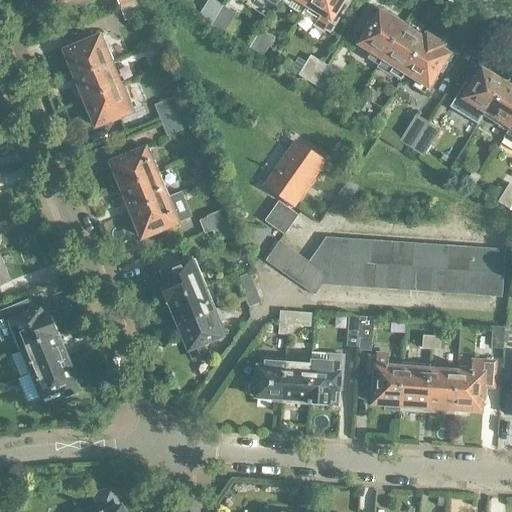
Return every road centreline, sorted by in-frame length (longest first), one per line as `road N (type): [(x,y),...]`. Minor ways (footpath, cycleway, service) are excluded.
road 1 (residential): [(165,447),(0,40)]
road 2 (residential): [(165,447),(511,473)]
road 3 (residential): [(0,461),(165,447)]
